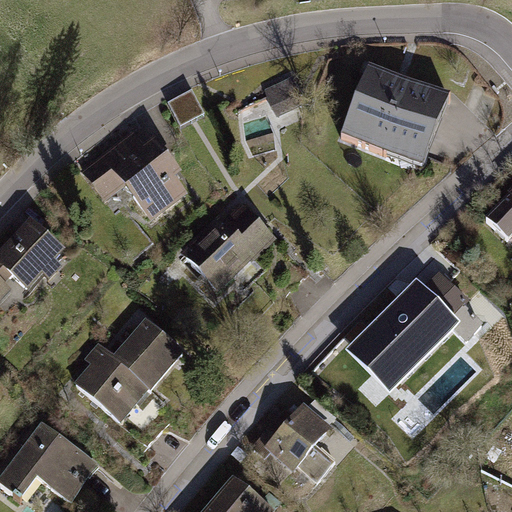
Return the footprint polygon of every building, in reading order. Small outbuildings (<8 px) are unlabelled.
[(375,156),(380,143),(403,84),(374,72),(345,145),(375,156)] [(310,106),(297,84),(270,101),(284,123),(310,106)] [(456,105),(403,84),(380,143),(433,164),(456,105)] [(197,91),(173,103),(184,125),(208,113),(197,91)] [(24,129),(1,103),(0,103),(0,142),(4,147),(24,129)] [(151,155),(137,137),(86,179),(110,209),(128,193),(158,230),(193,202),(183,190),(190,183),(161,147),(151,155)] [(511,201),(490,224),(511,246),(511,201)] [(283,247),(247,209),(231,225),(226,220),(187,257),(226,299),(283,247)] [(71,259),(34,226),(0,264),(0,308),(1,310),(21,287),(35,299),(71,259)] [(422,297),(417,291),(359,350),(403,394),(461,335),(471,345),(487,329),(470,312),(474,308),(442,277),(422,297)] [(190,358),(153,327),(121,364),(104,350),(75,384),(129,430),(190,358)] [(301,481),(339,440),(311,414),(305,421),(293,410),(261,445),(301,481)] [(103,474),(47,431),(3,489),(28,508),(43,487),(75,511),(103,474)] [(269,511),(236,484),(212,511),(269,511)]
